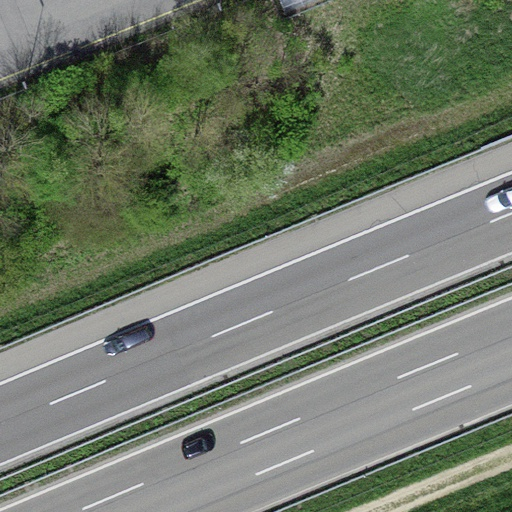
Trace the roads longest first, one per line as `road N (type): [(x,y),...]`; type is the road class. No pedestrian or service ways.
road 1 (motorway): [(511,213),(0,424)]
road 2 (track): [(511,100),(0,309)]
road 3 (motorway): [(127,511),(511,350)]
road 4 (track): [(374,511),(511,455)]
